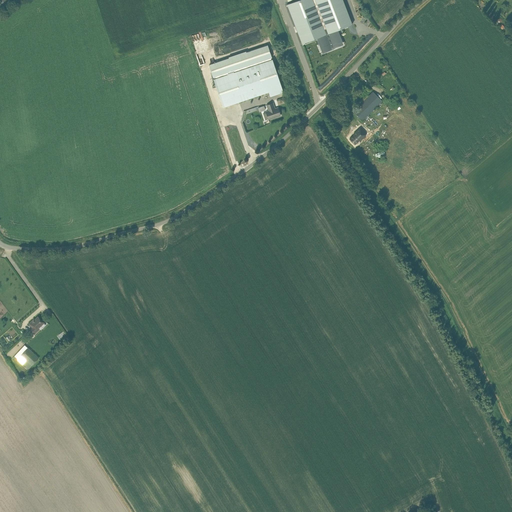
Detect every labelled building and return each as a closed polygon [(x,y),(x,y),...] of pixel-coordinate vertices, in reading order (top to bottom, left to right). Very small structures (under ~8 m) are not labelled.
[(343,0),(297,0),(287,4),(302,44),(319,37),(335,31),(352,24),(343,0)] [(335,31),(319,37),(325,52),(336,47),(340,45),(335,31)] [(209,65),(213,77),(272,57),(268,45),(246,52),(246,51),(229,57),(229,58),(209,65)] [(272,59),(235,72),(234,71),(224,74),(224,75),(214,78),(224,107),(269,92),(270,97),(283,92),(272,59)] [(353,111),(363,120),(382,101),(373,92),(353,111)] [(273,103),(267,105),(269,111),(266,112),(269,119),(280,115),(278,108),(275,109),(273,103)] [(365,132),(361,127),(353,133),(354,133),(349,137),(354,143),(359,140),(362,138),(361,135),(364,133),(365,132)] [(38,328),(40,326),(44,322),(38,316),(33,321),(33,320),(29,324),(33,327),(30,330),(34,334),(39,329),(38,328)] [(61,340),(65,336),(61,332),(57,336),(61,340)] [(25,345),(18,352),(14,356),(17,359),(18,359),(28,369),(39,358),(25,345)]
